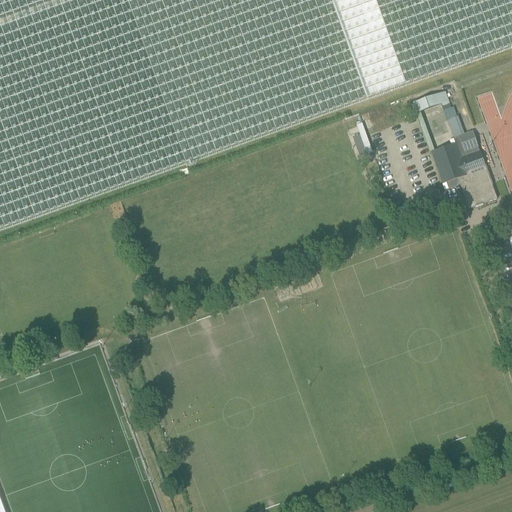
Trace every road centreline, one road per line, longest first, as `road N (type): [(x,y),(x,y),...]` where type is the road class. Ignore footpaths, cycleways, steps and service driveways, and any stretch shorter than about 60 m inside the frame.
road 1 (unknown): [(511,307),(483,227),(469,231),(457,200),(434,207)]
road 2 (unclassified): [(366,511),(511,459)]
